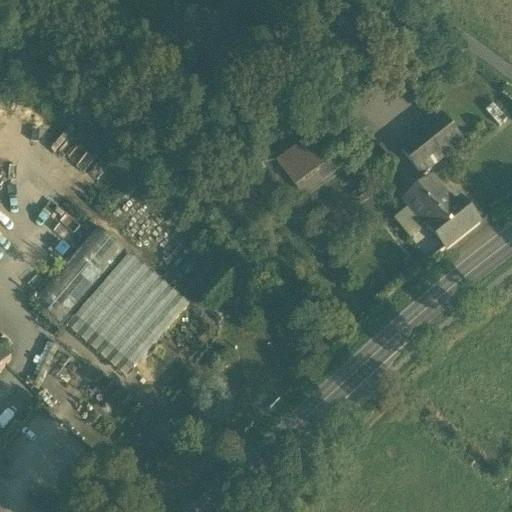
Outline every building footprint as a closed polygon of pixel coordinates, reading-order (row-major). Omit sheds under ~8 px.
[(156,41),(189,72),(192,69),(203,57),(170,27),(156,41)] [(214,65),(237,84),(266,50),(242,31),(214,65)] [(401,152),(421,177),(462,145),(442,120),(401,152)] [(281,172),(290,189),(325,163),(332,158),(323,145),(301,160),(297,153),(286,160),(289,166),(281,172)] [(289,166),(286,160),(278,165),(281,172),(289,166)] [(405,204),(446,254),(479,227),(460,203),(452,209),(431,183),(405,204)] [(34,304),(63,329),(127,254),(98,229),(34,304)] [(75,321),(134,372),(189,309),(130,258),(75,321)] [(126,381),(134,372),(75,321),(67,331),(126,381)] [(0,373),(11,361),(0,351),(0,373)]
